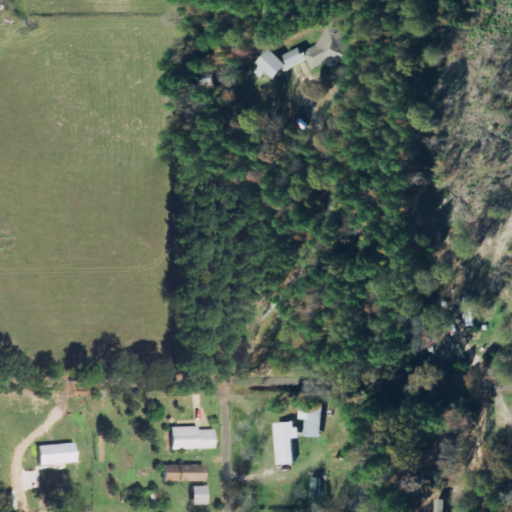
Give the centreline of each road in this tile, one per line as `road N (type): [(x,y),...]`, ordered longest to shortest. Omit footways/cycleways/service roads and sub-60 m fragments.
road 1 (residential): [(0,377),(511,382)]
road 2 (residential): [(225,375),(226,511)]
